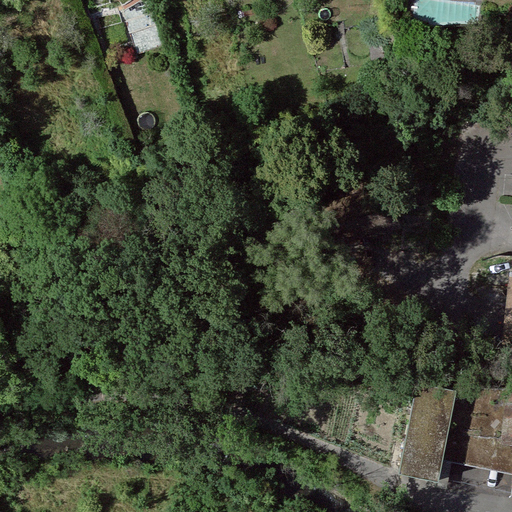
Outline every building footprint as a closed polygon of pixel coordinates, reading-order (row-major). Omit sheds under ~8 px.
[(384,183),(344,196),(359,246),(399,234),(384,183)] [(320,258),(359,246),(344,196),(304,209),(320,258)] [(511,352),(511,277),(502,351),(511,352)] [(400,477),(439,484),(456,394),(417,386),(400,477)] [(511,388),(508,388),(502,447),(511,448),(511,388)]
